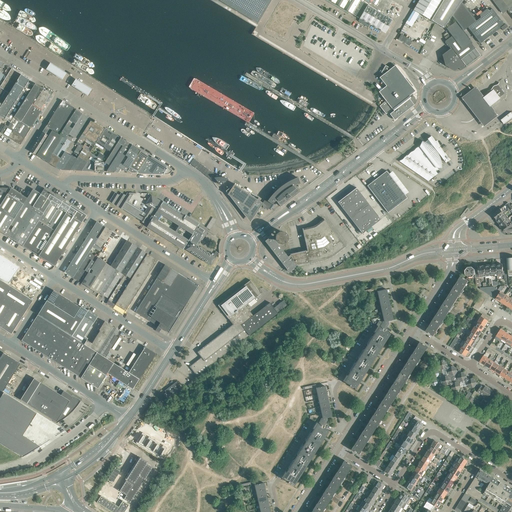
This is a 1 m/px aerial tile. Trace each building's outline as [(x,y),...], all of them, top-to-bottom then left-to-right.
[(219,0),(258,23),(271,0),(219,0)] [(348,0),(337,0),(335,4),(343,9),(348,0)] [(352,14),(358,4),(360,1),(357,0),(348,0),(343,9),(352,14)] [(359,18),(359,19),(367,5),(368,3),(363,0),(360,0),(360,1),(358,4),(352,14),(359,19),(359,18)] [(419,0),(414,10),(431,20),(437,10),(443,0),(419,0)] [(462,0),(443,0),(437,10),(431,20),(443,28),(451,16),(462,0)] [(500,0),(495,4),(502,12),(503,13),(507,10),(510,7),(511,8),(511,7),(511,1),(511,0),(500,0)] [(462,2),(452,16),(463,31),(468,27),(480,43),(501,28),(503,30),(507,27),(505,24),(504,25),(498,17),(492,9),(489,11),(487,9),(479,15),(481,17),(476,21),(462,2)] [(387,30),(393,20),(367,5),(359,19),(381,31),(381,30),(383,31),(385,30),(386,29),(387,29),(387,30)] [(450,49),(442,55),(445,65),(447,66),(454,71),(458,68),(463,64),(464,66),(465,65),(466,66),(480,55),(475,48),(470,42),(455,22),(451,25),(447,28),(452,36),(450,37),(448,35),(444,38),(446,40),(445,41),(450,49)] [(401,34),(398,39),(409,46),(412,41),(401,34)] [(55,67),(50,63),(47,69),(52,72),(55,67)] [(384,74),(379,77),(389,90),(382,96),(387,102),(381,107),(386,114),(390,110),(392,113),(393,112),(397,117),(413,104),(414,104),(414,103),(415,103),(415,102),(415,101),(415,100),(415,99),(415,98),(414,97),(413,96),(411,98),(409,96),(415,91),(412,87),(413,86),(407,78),(404,76),(403,76),(395,65),(391,69),(386,66),(385,65),(381,72),(384,74)] [(55,67),(52,72),(57,76),(60,70),(55,67)] [(2,104),(21,74),(11,68),(4,80),(0,86),(0,87),(5,91),(4,92),(0,89),(0,102),(2,104)] [(60,70),(57,76),(62,79),(66,73),(60,70)] [(29,80),(21,74),(2,104),(0,107),(0,116),(0,117),(4,119),(28,82),(29,80)] [(81,83),(76,80),(72,85),(77,89),(81,83)] [(12,120),(14,117),(34,86),(28,82),(4,119),(10,123),(12,120)] [(489,91),(490,92),(486,95),(486,98),(487,100),(488,102),(490,104),(490,105),(499,98),(504,93),(497,84),(498,84),(498,83),(499,83),(499,82),(499,83),(498,83),(498,84),(497,84),(497,85),(496,85),(495,85),(494,86),(493,86),(493,87),(492,87),(492,88),(491,89),(491,90),(490,90),(489,90),(488,90),(487,91),(488,91),(489,91)] [(21,122),(22,120),(31,105),(42,88),(35,83),(34,86),(14,117),(18,120),(21,122)] [(81,83),(77,89),(83,92),(86,86),(81,83)] [(86,86),(83,92),(87,95),(91,89),(86,86)] [(476,86),(461,98),(484,127),(498,116),(476,86)] [(42,88),(31,105),(41,111),(52,94),(49,92),(46,90),(42,88)] [(69,105),(62,101),(49,121),(56,126),(69,105)] [(21,122),(31,128),(36,120),(41,111),(31,105),(22,120),(21,122)] [(62,130),(76,109),(69,105),(56,126),(62,130)] [(66,139),(68,136),(78,120),(82,113),(76,109),(62,130),(59,134),(63,137),(66,139)] [(506,124),(511,120),(511,119),(511,114),(511,112),(501,120),(502,122),(504,124),(505,123),(506,124)] [(68,136),(66,139),(71,142),(73,137),(75,138),(86,120),(88,118),(89,117),(82,113),(78,120),(68,136)] [(12,120),(10,123),(8,127),(25,138),(31,128),(21,122),(18,120),(14,117),(12,120)] [(91,120),(79,138),(83,140),(84,139),(86,141),(87,140),(88,139),(93,142),(92,143),(92,144),(94,146),(95,143),(96,143),(105,129),(97,124),(98,123),(95,121),(94,122),(91,120)] [(49,121),(46,126),(59,134),(62,130),(56,126),(49,121)] [(30,151),(36,155),(52,130),(46,126),(30,151)] [(25,138),(8,127),(3,134),(20,145),(25,138)] [(106,128),(105,129),(96,143),(111,153),(121,138),(106,128)] [(52,130),(36,155),(37,156),(40,158),(47,162),(63,137),(59,134),(52,130)] [(428,140),(425,142),(424,142),(423,142),(421,145),(420,145),(420,146),(419,146),(419,147),(418,147),(417,147),(417,148),(416,148),(415,149),(414,150),(414,151),(413,151),(412,151),(411,152),(410,153),(409,153),(409,154),(408,155),(407,155),(406,156),(405,156),(404,157),(404,158),(403,158),(403,159),(402,159),(401,160),(400,160),(400,161),(399,161),(428,181),(440,172),(436,167),(441,167),(441,165),(441,164),(441,163),(440,161),(440,160),(440,159),(439,157),(439,156),(438,155),(439,154),(445,163),(449,160),(439,146),(431,136),(427,139),(428,140)] [(66,139),(63,137),(47,162),(55,167),(64,152),(71,142),(66,139)] [(121,138),(111,153),(105,162),(110,165),(106,171),(106,172),(114,172),(132,145),(121,138)] [(82,148),(83,148),(88,151),(90,153),(90,151),(94,146),(91,144),(88,147),(84,144),(82,148)] [(141,151),(132,145),(114,172),(118,172),(121,168),(127,172),(128,171),(136,158),(141,151)] [(83,148),(77,159),(69,170),(75,171),(88,151),(83,148)] [(92,154),(90,153),(88,151),(75,171),(81,171),(92,154)] [(136,158),(128,171),(131,173),(137,173),(139,171),(148,155),(143,152),(141,151),(136,158)] [(64,152),(55,167),(60,170),(69,155),(64,152)] [(97,157),(92,154),(81,171),(94,171),(95,160),(97,157)] [(69,170),(77,159),(71,155),(62,170),(69,170)] [(152,158),(148,155),(139,171),(142,173),(143,173),(148,174),(148,173),(151,173),(151,174),(152,174),(162,174),(162,173),(163,174),(167,168),(166,167),(159,162),(152,157),(152,158)] [(95,160),(94,171),(104,171),(104,163),(100,163),(100,161),(95,160)] [(407,198),(405,195),(386,171),(367,186),(388,213),(407,198)] [(214,178),(218,183),(220,186),(228,180),(227,179),(226,179),(225,178),(224,178),(223,178),(222,177),(221,177),(220,177),(219,177),(218,177),(217,177),(216,177),(215,178),(214,178)] [(280,206),(300,191),(296,187),(296,185),(300,184),(298,177),(295,178),(293,179),(292,180),(290,181),(288,182),(286,183),(284,184),(283,185),(281,186),(279,188),(278,189),(276,190),(275,192),(273,193),(272,195),(270,197),(269,198),(266,195),(265,194),(263,197),(265,199),(262,203),(259,201),(260,200),(258,198),(257,199),(234,184),(234,185),(226,191),(228,194),(227,194),(229,196),(244,215),(245,216),(246,217),(251,220),(262,205),(263,206),(263,207),(263,208),(264,208),(265,208),(266,208),(268,209),(268,208),(269,208),(272,204),(273,205),(276,201),(277,202),(280,206)] [(8,188),(1,188),(0,187),(0,205),(10,189),(8,188)] [(0,231),(4,234),(27,198),(25,197),(11,188),(10,189),(0,205),(0,231)] [(347,195),(350,199),(359,192),(356,188),(347,195)] [(41,194),(39,193),(33,189),(27,198),(4,234),(23,246),(34,229),(50,239),(71,205),(55,195),(54,196),(44,189),(41,194)] [(115,192),(109,201),(140,220),(140,221),(145,224),(146,221),(149,223),(147,227),(152,230),(183,249),(185,246),(187,247),(185,249),(211,265),(216,257),(209,253),(196,245),(198,242),(200,239),(202,240),(208,231),(198,225),(162,202),(157,199),(155,198),(151,195),(146,204),(149,206),(145,213),(128,202),(134,193),(129,193),(129,194),(127,193),(125,195),(121,193),(119,195),(115,192)] [(359,192),(350,199),(353,203),(362,196),(359,192)] [(338,202),(341,206),(350,199),(347,195),(338,202)] [(353,203),(356,207),(365,200),(362,196),(353,203)] [(353,203),(350,199),(341,206),(344,210),(353,203)] [(359,211),(368,203),(365,200),(356,207),(359,211)] [(353,203),(344,210),(347,214),(356,207),(353,203)] [(362,215),(372,207),(368,203),(359,211),(362,215)] [(39,256),(54,266),(87,215),(71,205),(50,239),(39,256)] [(347,214),(350,218),(359,211),(356,207),(347,214)] [(375,211),(372,207),(362,215),(365,218),(375,211)] [(495,218),(497,220),(505,214),(505,213),(507,211),(506,210),(504,211),(502,208),(494,214),(493,215),(493,216),(494,218),(495,218)] [(350,218),(353,222),(362,215),(359,211),(350,218)] [(365,218),(368,222),(378,215),(375,211),(365,218)] [(509,218),(505,214),(497,220),(496,221),(498,223),(498,222),(500,225),(509,218)] [(365,218),(362,215),(353,222),(356,226),(365,218)] [(378,215),(368,222),(371,227),(381,219),(378,215)] [(210,230),(216,220),(215,219),(212,217),(206,227),(210,230)] [(368,222),(365,218),(356,226),(359,230),(368,222)] [(511,223),(511,222),(509,218),(500,225),(501,228),(502,227),(504,229),(511,223)] [(346,247),(333,230),(324,219),(324,220),(317,226),(338,252),(343,248),(345,247),(346,247)] [(86,239),(81,247),(89,252),(105,227),(96,221),(88,236),(86,239)] [(362,234),(371,227),(368,222),(359,230),(362,234)] [(511,231),(511,223),(504,229),(503,230),(505,232),(506,232),(507,231),(508,232),(511,231)] [(315,227),(312,228),(319,261),(325,260),(326,259),(328,259),(329,258),(331,257),(332,256),(333,256),(338,252),(317,226),(315,227)] [(96,245),(94,248),(100,252),(102,249),(113,232),(105,227),(95,244),(96,245)] [(302,230),(305,243),(307,251),(310,263),(311,263),(319,261),(312,228),(303,230),(303,229),(302,230)] [(34,229),(23,246),(39,256),(50,239),(34,229)] [(113,232),(102,249),(109,253),(120,236),(113,232)] [(284,234),(284,233),(284,232),(283,233),(280,233),(280,232),(279,232),(280,233),(277,235),(276,235),(277,236),(277,239),(275,239),(275,240),(277,239),(279,242),(278,243),(279,243),(279,242),(282,242),(283,244),(283,242),(285,240),(286,241),(287,240),(286,240),(286,237),(287,236),(286,236),(284,234)] [(288,256),(286,253),(271,235),(267,238),(268,239),(265,241),(289,272),(296,267),(295,266),(288,256)] [(121,272),(136,249),(137,247),(127,241),(111,266),(115,269),(121,272)] [(81,247),(65,272),(73,278),(89,253),(89,252),(81,247)] [(122,273),(124,274),(131,279),(147,254),(140,249),(137,247),(136,249),(121,272),(122,273)] [(290,254),(288,256),(295,266),(297,265),(297,266),(309,263),(310,263),(307,251),(306,251),(306,250),(290,254)] [(85,270),(88,272),(97,258),(89,253),(73,278),(78,281),(85,270)] [(141,264),(146,267),(152,257),(147,254),(141,264)] [(0,255),(0,278),(9,284),(20,268),(0,255)] [(146,267),(151,270),(157,260),(152,257),(146,267)] [(81,283),(98,293),(99,293),(115,269),(111,266),(98,258),(97,258),(88,272),(81,283)] [(151,270),(146,267),(141,264),(137,269),(148,275),(151,270)] [(496,265),(497,275),(506,275),(506,271),(503,271),(502,264),(499,264),(497,264),(497,265),(496,265)] [(168,333),(171,328),(198,286),(165,265),(135,312),(158,326),(156,330),(159,332),(161,328),(168,333)] [(475,277),(479,277),(478,269),(475,270),(472,267),(467,267),(465,270),(465,274),(468,277),(472,277),(475,274),(475,277)] [(107,298),(122,273),(121,272),(115,269),(99,293),(107,298)] [(134,274),(144,280),(148,275),(137,269),(134,274)] [(131,279),(124,274),(106,303),(112,307),(113,306),(114,306),(131,279)] [(141,285),(144,280),(134,274),(131,279),(141,285)] [(453,288),(461,293),(463,290),(469,281),(461,276),(460,276),(461,277),(459,279),(458,280),(459,280),(458,281),(455,285),(453,288)] [(33,300),(0,279),(0,326),(11,334),(33,300)] [(141,285),(131,279),(128,284),(138,290),(141,285)] [(203,355),(189,366),(197,376),(209,367),(208,366),(246,337),(248,335),(249,335),(277,313),(278,313),(277,313),(287,305),(283,301),(274,308),(270,303),(269,303),(270,303),(253,316),(245,306),(261,294),(258,291),(250,280),(218,305),(223,312),(225,310),(230,316),(228,318),(233,324),(199,350),(203,355)] [(125,289),(135,295),(138,290),(128,284),(125,289)] [(382,287),(364,291),(365,293),(373,291),(377,290),(377,291),(379,297),(387,296),(387,295),(387,294),(387,293),(387,289),(383,290),(382,287)] [(459,297),(461,293),(453,288),(453,289),(451,292),(451,291),(451,292),(446,300),(445,300),(445,301),(444,304),(451,309),(459,297)] [(132,300),(135,295),(125,289),(122,294),(127,297),(132,300)] [(59,294),(53,290),(47,300),(52,303),(59,294)] [(498,300),(501,302),(506,295),(500,291),(498,290),(493,297),(496,299),(495,299),(496,299),(496,298),(498,300)] [(64,297),(59,294),(52,303),(58,307),(64,297)] [(115,304),(120,307),(127,297),(122,294),(115,304)] [(506,295),(501,302),(503,303),(503,304),(506,305),(511,298),(506,295)] [(63,310),(69,300),(64,297),(58,307),(63,310)] [(120,307),(125,311),(132,300),(127,297),(120,307)] [(74,318),(47,300),(38,314),(72,335),(87,310),(81,306),(74,318)] [(75,304),(69,300),(63,310),(68,313),(75,304)] [(388,301),(380,303),(382,309),(390,307),(389,306),(389,305),(390,305),(389,301),(388,301)] [(74,317),(80,307),(75,304),(68,313),(74,317)] [(451,309),(444,304),(443,304),(442,307),(441,307),(439,311),(438,312),(436,316),(436,315),(435,316),(436,316),(434,319),(433,319),(441,324),(451,309)] [(390,307),(382,309),(383,315),(391,313),(391,312),(391,311),(391,307),(390,307)] [(84,344),(87,340),(88,338),(85,336),(93,323),(97,317),(97,316),(97,317),(88,311),(88,310),(72,336),(72,335),(71,336),(84,344)] [(382,322),(379,327),(385,330),(387,327),(389,324),(388,323),(388,321),(390,320),(393,320),(393,319),(392,319),(392,317),(393,317),(392,313),(391,313),(383,315),(384,321),(383,322),(382,322)] [(483,314),(478,321),(484,326),(486,323),(487,323),(489,318),(483,314)] [(68,370),(84,344),(38,315),(22,340),(68,370)] [(439,327),(441,324),(433,319),(434,319),(432,322),(431,322),(431,323),(430,324),(428,328),(426,331),(434,336),(439,327)] [(475,326),(481,331),(483,328),(485,326),(484,326),(478,321),(476,320),(475,322),(477,323),(475,326)] [(100,330),(103,332),(109,324),(105,321),(99,330),(100,330)] [(113,327),(109,324),(103,332),(108,335),(113,327)] [(475,326),(472,332),(478,336),(480,333),(482,331),(481,331),(475,326)] [(102,344),(100,348),(97,352),(105,357),(113,345),(110,343),(118,330),(113,327),(108,335),(105,340),(102,344)] [(379,327),(370,341),(381,348),(383,345),(382,345),(384,341),(385,340),(389,334),(390,334),(388,333),(388,332),(385,330),(379,327)] [(496,336),(501,339),(505,333),(506,332),(503,331),(500,330),(501,329),(500,329),(496,336)] [(100,330),(97,335),(105,340),(108,335),(103,332),(100,330)] [(468,337),(475,341),(477,338),(478,336),(472,332),(468,337)] [(508,334),(505,333),(501,339),(506,343),(510,336),(511,336),(508,334)] [(97,335),(95,339),(102,344),(105,340),(97,335)] [(468,337),(465,342),(472,346),(474,343),(475,341),(468,337)] [(92,343),(100,348),(102,344),(95,339),(92,343)] [(97,352),(100,348),(92,343),(87,340),(84,344),(97,352)] [(370,341),(362,354),(373,361),(374,358),(376,355),(377,353),(379,350),(381,348),(370,341)] [(409,357),(417,362),(427,347),(419,342),(417,345),(415,349),(414,351),(411,354),(409,357)] [(462,347),(468,351),(470,348),(472,346),(465,342),(462,347)] [(84,344),(68,370),(81,378),(85,370),(97,352),(84,344)] [(155,353),(145,347),(129,372),(139,379),(155,353)] [(465,357),(465,356),(467,353),(467,354),(469,351),(468,351),(462,347),(458,352),(459,353),(459,352),(465,356),(465,357)] [(0,394),(3,390),(20,363),(3,352),(0,357),(0,394)] [(134,388),(136,384),(139,379),(129,372),(97,352),(85,370),(81,378),(98,388),(107,373),(133,389),(134,388)] [(126,352),(120,364),(122,366),(128,353),(126,352)] [(362,354),(353,367),(364,374),(366,372),(365,371),(366,370),(367,368),(368,367),(370,363),(371,364),(373,361),(362,354)] [(484,356),(480,362),(485,365),(489,359),(484,356)] [(378,423),(405,380),(411,370),(417,362),(409,357),(407,360),(407,361),(402,369),(401,369),(402,370),(400,372),(399,372),(400,373),(398,375),(397,376),(398,376),(392,384),(392,385),(390,388),(390,387),(390,388),(388,391),(382,400),(382,399),(382,400),(380,403),(378,406),(378,407),(373,415),(372,415),(373,415),(371,418),(370,418),(378,423)] [(489,359),(485,365),(490,368),(494,362),(489,359)] [(443,383),(445,385),(447,384),(449,384),(451,386),(452,389),(455,391),(459,390),(460,387),(460,384),(467,382),(468,386),(471,387),(474,387),(476,384),(476,380),(473,379),(469,379),(467,378),(466,374),(463,372),(459,373),(457,372),(456,368),(453,366),(450,367),(447,365),(446,362),(443,360),(440,361),(438,364),(439,367),(442,369),(445,368),(447,376),(444,377),(442,380),(443,383)] [(494,362),(490,368),(495,372),(499,365),(494,362)] [(499,365),(495,372),(500,375),(503,370),(504,369),(499,365)] [(362,377),(364,374),(353,367),(351,370),(345,381),(350,384),(349,385),(353,388),(354,387),(356,388),(355,387),(362,377)] [(504,369),(503,370),(500,375),(505,378),(509,371),(504,369)] [(437,379),(436,376),(435,377),(433,375),(433,374),(432,374),(428,380),(428,382),(430,383),(432,383),(432,384),(434,385),(436,385),(438,383),(437,380),(436,380),(437,379)] [(34,378),(21,399),(56,422),(57,423),(62,420),(67,417),(67,416),(73,411),(73,410),(76,407),(78,404),(80,402),(80,401),(66,392),(64,391),(63,391),(61,395),(40,382),(34,378)] [(180,386),(177,381),(166,389),(168,391),(161,396),(164,400),(179,389),(178,388),(180,386)] [(326,392),(326,391),(325,390),(326,389),(325,386),(316,388),(319,400),(327,398),(327,396),(328,395),(327,392),(326,392)] [(484,388),(481,386),(477,392),(488,398),(492,391),(485,386),(484,388)] [(119,399),(124,402),(130,390),(126,388),(119,399)] [(23,435),(36,413),(4,392),(0,397),(0,442),(22,456),(40,446),(23,435)] [(464,400),(467,402),(472,394),(469,392),(464,400)] [(322,412),(330,410),(329,408),(330,407),(329,404),(320,406),(322,412)] [(323,427),(324,426),(328,421),(327,417),(331,416),(331,414),(331,413),(331,410),(330,410),(322,412),(323,418),(322,418),(318,424),(323,427)] [(413,425),(419,429),(419,430),(421,428),(420,427),(422,424),(423,424),(420,422),(421,420),(416,417),(415,419),(416,420),(413,425)] [(361,434),(368,439),(378,423),(370,418),(370,419),(371,419),(369,422),(368,421),(368,422),(363,430),(363,431),(361,434)] [(320,444),(322,441),(321,441),(328,430),(328,431),(329,430),(327,429),(324,426),(323,427),(318,424),(318,423),(309,437),(320,444)] [(417,432),(419,429),(413,425),(410,431),(416,434),(417,433),(417,432)] [(407,436),(413,439),(413,440),(414,438),(414,437),(416,434),(410,431),(407,436)] [(359,454),(368,439),(361,434),(359,437),(358,437),(359,437),(353,446),(351,449),(359,454)] [(411,442),(413,439),(407,436),(403,441),(409,444),(410,445),(411,443),(411,442)] [(311,458),(313,455),(318,447),(320,444),(309,437),(300,451),(311,458)] [(436,441),(434,440),(434,441),(434,440),(430,446),(437,449),(440,444),(436,442),(436,441)] [(407,448),(409,444),(403,441),(400,446),(406,450),(408,448),(407,448)] [(406,450),(400,446),(398,445),(395,450),(397,451),(403,455),(404,453),(406,450)] [(430,446),(427,451),(433,455),(437,449),(430,446)] [(303,471),(305,468),(304,468),(309,460),(310,460),(311,458),(300,451),(292,464),(303,471)] [(401,458),(403,455),(397,451),(394,456),(400,460),(401,458)] [(433,455),(427,451),(424,456),(431,460),(432,458),(431,458),(433,455)] [(456,462),(463,466),(467,461),(457,455),(457,456),(457,457),(458,458),(456,462)] [(389,460),(391,461),(397,465),(398,463),(400,460),(394,456),(392,459),(390,458),(389,460)] [(424,456),(421,461),(427,465),(428,465),(429,463),(430,464),(432,461),(431,460),(424,456)] [(130,503),(136,494),(144,480),(145,480),(145,479),(152,467),(153,468),(153,467),(147,463),(148,462),(140,457),(136,464),(127,478),(128,479),(127,480),(126,480),(120,490),(119,490),(119,491),(126,495),(124,499),(130,503)] [(334,475),(334,476),(342,481),(352,465),(344,460),(344,461),(342,464),(342,463),(342,464),(336,472),(336,473),(335,476),(334,475)] [(395,468),(397,465),(391,461),(387,466),(393,470),(394,470),(395,468)] [(421,461),(417,466),(424,470),(427,465),(421,461)] [(456,462),(453,467),(460,471),(463,466),(456,462)] [(292,464),(283,478),(289,481),(288,482),(292,484),(294,485),(294,484),(299,477),(301,473),(301,474),(303,471),(292,464)] [(391,473),(393,470),(387,466),(384,471),(390,475),(392,473),(391,473)] [(417,466),(414,471),(420,475),(424,470),(417,466)] [(453,467),(450,472),(457,476),(460,471),(453,467)] [(477,490),(483,480),(489,484),(493,478),(480,469),(466,492),(479,500),(480,498),(483,494),(477,490)] [(423,477),(420,475),(414,471),(411,476),(417,480),(420,482),(423,477)] [(454,482),(457,476),(450,472),(446,477),(454,482)] [(324,491),(332,496),(342,481),(334,476),(332,479),(327,488),(326,488),(327,488),(325,491),(324,491)] [(411,476),(408,481),(414,485),(417,480),(411,476)] [(446,477),(443,482),(450,487),(454,482),(446,477)] [(511,489),(493,478),(489,484),(485,491),(504,503),(511,491),(511,489)] [(384,485),(376,480),(373,485),(374,486),(380,490),(381,490),(382,488),(383,485),(384,485)] [(414,485),(408,481),(404,487),(411,491),(414,485)] [(443,482),(440,487),(447,492),(448,492),(450,490),(449,489),(450,487),(443,482)] [(256,491),(264,489),(264,486),(265,486),(264,483),(255,485),(256,491)] [(380,490),(374,486),(371,492),(377,495),(379,493),(378,493),(380,490)] [(444,497),(447,492),(440,487),(437,492),(444,497)] [(257,497),(266,495),(265,492),(266,492),(265,489),(264,489),(256,491),(257,497)] [(315,506),(322,511),(332,496),(324,491),(325,491),(323,494),(322,494),(317,503),(315,506)] [(435,494),(433,498),(440,502),(444,497),(437,492),(435,491),(434,493),(435,494)] [(503,505),(500,510),(498,511),(507,511),(511,505),(511,491),(504,503),(503,505)] [(377,495),(371,492),(368,497),(374,500),(374,501),(375,499),(375,498),(377,495)] [(397,498),(406,503),(407,504),(411,496),(404,492),(403,494),(401,492),(397,498)] [(101,495),(97,502),(112,511),(124,511),(129,505),(122,501),(118,507),(101,495)] [(259,503),(267,501),(266,498),(267,498),(266,495),(257,497),(259,503)] [(374,500),(368,497),(365,502),(371,505),(371,506),(372,504),(372,503),(374,500)] [(397,498),(394,503),(401,507),(403,509),(406,503),(397,498)] [(432,499),(430,498),(426,504),(433,509),(435,506),(437,508),(440,502),(433,498),(432,499)] [(260,509),(268,507),(268,504),(269,504),(268,501),(267,501),(259,503),(260,509)] [(371,505),(365,502),(362,507),(367,510),(368,511),(369,509),(369,508),(371,505)] [(391,508),(396,511),(397,511),(401,507),(394,503),(391,508)]
